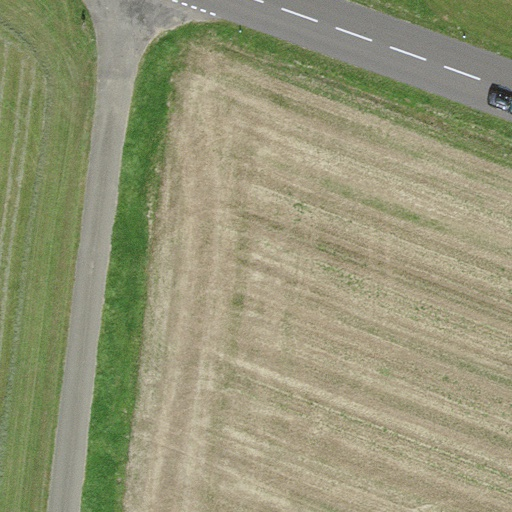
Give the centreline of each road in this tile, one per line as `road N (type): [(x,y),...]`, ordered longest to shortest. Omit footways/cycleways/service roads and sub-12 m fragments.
road 1 (track): [(140,0),(77,511)]
road 2 (tertiary): [(511,105),(225,0)]
